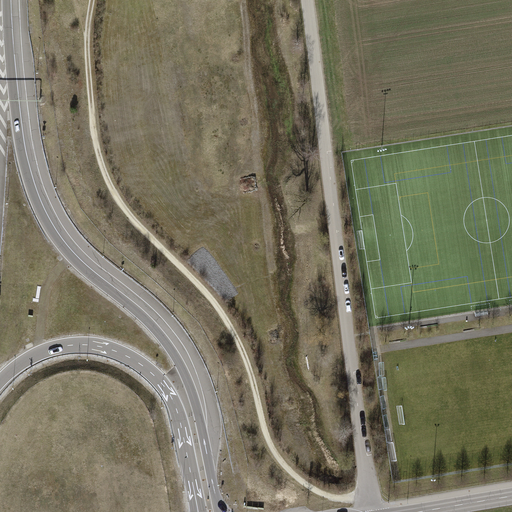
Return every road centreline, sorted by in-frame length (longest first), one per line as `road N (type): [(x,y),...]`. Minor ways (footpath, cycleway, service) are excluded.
road 1 (track): [(369,492),(311,487),(279,460),(248,366),(216,304),(120,201),(94,135),(91,0)]
road 2 (motorway): [(219,509),(184,369),(153,326),(71,257),(33,195),(17,129),(7,0)]
road 3 (motorway): [(0,382),(50,348),(78,343),(122,352),(171,397),(196,496)]
